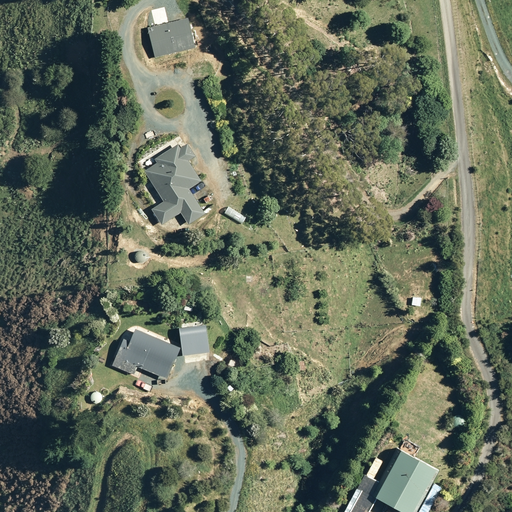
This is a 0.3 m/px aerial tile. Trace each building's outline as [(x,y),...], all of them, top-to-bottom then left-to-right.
[(197,49),(190,20),(151,29),(157,58),(197,49)] [(189,147),(183,151),(180,147),(157,161),(160,164),(147,172),(167,203),(154,211),(164,226),(183,214),(190,226),(206,216),(190,190),(203,183),(190,163),(196,159),(189,147)] [(211,354),(208,329),(183,332),(185,357),(211,354)] [(181,350),(138,331),(133,344),(126,341),(115,366),(136,375),(140,367),(169,379),(181,350)] [(439,473),(397,450),(373,496),(402,511),(430,511),(443,489),(433,484),(439,473)]
